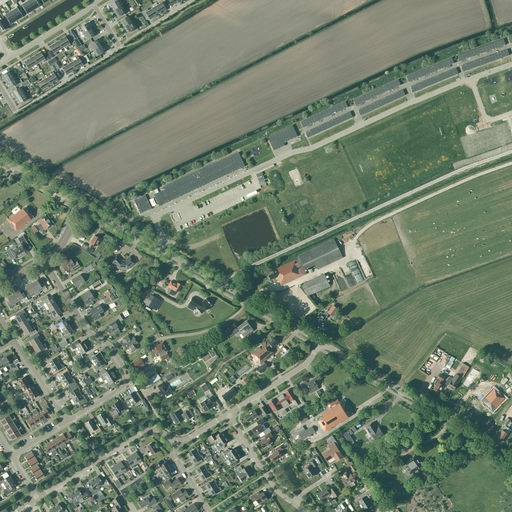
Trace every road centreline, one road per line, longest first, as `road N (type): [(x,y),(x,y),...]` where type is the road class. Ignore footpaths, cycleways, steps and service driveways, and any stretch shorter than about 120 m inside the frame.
road 1 (track): [(511,151),(222,284)]
road 2 (tertiary): [(321,343),(81,204)]
road 3 (tertiary): [(511,461),(321,343)]
road 4 (track): [(511,162),(369,225),(347,259)]
road 5 (unclassified): [(37,498),(145,430),(174,440)]
road 6 (residential): [(126,382),(110,346),(87,331),(42,261)]
